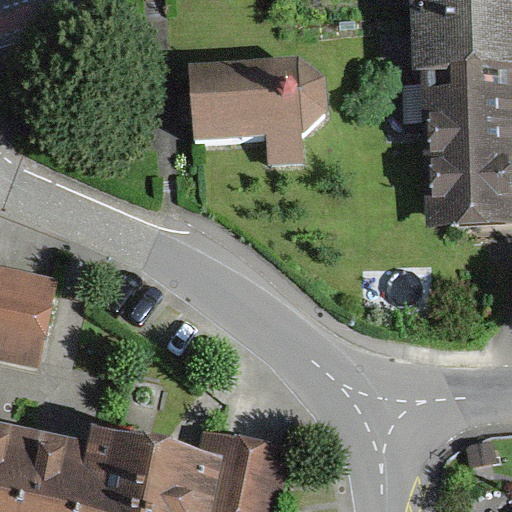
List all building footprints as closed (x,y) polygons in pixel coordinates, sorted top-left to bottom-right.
[(511,0),(417,0),(432,235),(511,229),(511,189),(506,86),(511,85),(511,0)] [(288,64),(185,76),(192,137),(252,130),(256,164),(291,160),(288,131),(299,130),(311,107),(308,80),(288,64)] [(61,293),(0,280),(0,363),(43,373),(61,293)] [(0,511),(30,511),(41,455),(0,447),(0,511)] [(88,511),(146,511),(155,464),(99,453),(97,466),(88,511)] [(88,511),(97,466),(41,455),(30,511),(88,511)] [(278,511),(286,463),(231,455),(222,511),(278,511)] [(155,464),(146,511),(207,511),(214,475),(155,464)]
